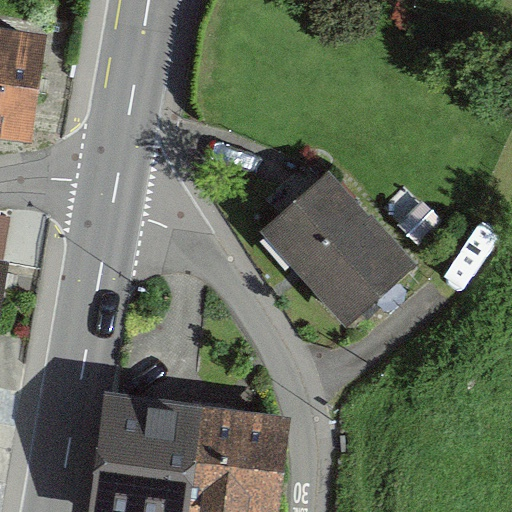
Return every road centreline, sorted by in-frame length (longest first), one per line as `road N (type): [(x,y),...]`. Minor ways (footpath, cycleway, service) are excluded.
road 1 (residential): [(115,202),(211,257),(260,325),(296,386),(305,511)]
road 2 (primary): [(115,202),(61,511)]
road 3 (primary): [(150,0),(115,202)]
road 4 (unclassified): [(0,185),(76,181),(115,202)]
